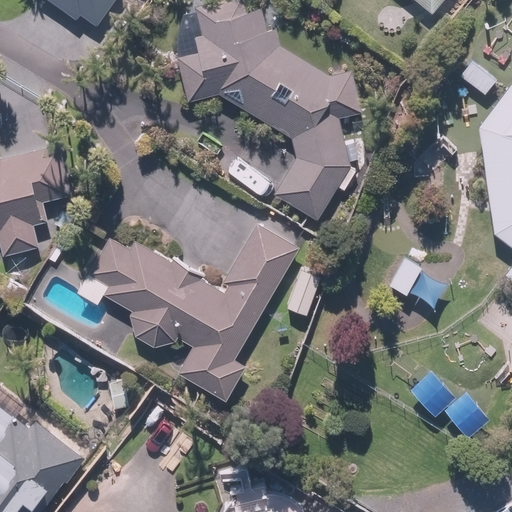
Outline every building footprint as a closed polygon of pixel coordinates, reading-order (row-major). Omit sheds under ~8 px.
[(52,0),(78,18),(82,12),(97,23),(112,0),(52,0)] [(365,109),(356,68),(333,73),(282,41),(267,4),(261,0),(199,0),(176,38),(190,92),(222,90),(297,136),(301,154),(279,190),(317,214),(350,160),(342,117),(365,109)] [(420,0),(433,11),(442,0),(420,0)] [(507,53),(510,54),(511,53),(511,17),(511,18),(508,18),(505,19),(503,21),(500,23),(498,25),(496,28),(495,30),(494,33),(494,37),(495,40),(496,43),(497,45),(499,48),(501,50),(504,52),(507,53)] [(499,78),(473,56),(460,71),(487,93),(499,78)] [(511,88),(487,120),(502,225),(511,232),(511,88)] [(0,239),(7,255),(44,244),(75,197),(62,144),(1,156),(0,155),(0,239)] [(239,356),(301,245),(259,221),(226,280),(230,282),(227,288),(202,274),(205,269),(175,252),(172,257),(137,237),(133,245),(112,233),(80,290),(101,301),(106,292),(135,308),(132,312),(137,332),(157,343),(177,338),(180,333),(196,343),(179,372),(227,399),(248,361),(239,356)] [(424,265),(406,255),(391,282),(408,292),(424,265)] [(456,397),(432,370),(411,390),(436,416),(456,397)] [(489,420),(466,392),(445,410),(468,437),(489,420)] [(0,511),(40,511),(67,478),(69,479),(88,454),(93,448),(44,410),(39,417),(37,416),(32,423),(0,398),(0,511)] [(245,511),(239,511),(284,511),(282,502),(272,504),(270,497),(243,504),(245,511)]
